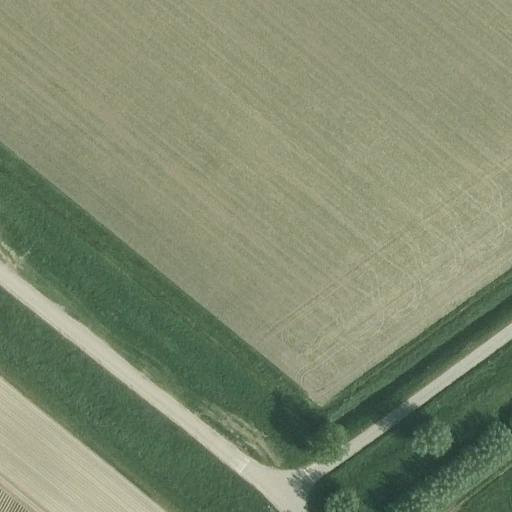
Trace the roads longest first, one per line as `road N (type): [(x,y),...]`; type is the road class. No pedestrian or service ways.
road 1 (unclassified): [(280,497),(0,273)]
road 2 (unclassified): [(511,329),(280,497)]
